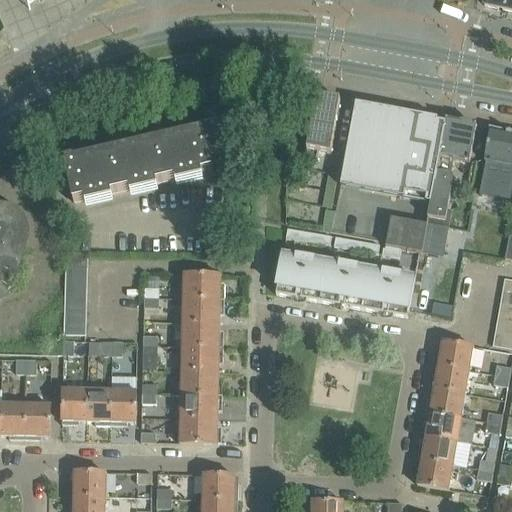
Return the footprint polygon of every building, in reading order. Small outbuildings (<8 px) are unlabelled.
[(44,0),(20,0),(29,11),(44,0)] [(511,0),(484,0),(484,7),(511,12),(511,0)] [(336,122),(340,104),(340,102),(317,97),(307,152),(308,152),(304,171),(316,173),(320,154),(330,156),(336,122)] [(431,203),(445,125),(437,123),(438,121),(412,116),(356,105),(341,188),(430,205),(431,203)] [(470,164),(477,128),(466,126),(461,125),(446,122),(446,124),(445,125),(431,203),(430,205),(427,226),(450,230),(450,225),(446,224),(453,178),(450,177),(453,161),(470,164)] [(213,165),(230,161),(222,130),(202,135),(203,139),(75,169),(74,163),(66,165),(75,205),(213,173),(212,170),(214,169),(213,165)] [(486,163),(480,197),(511,202),(511,133),(490,130),(490,131),(484,162),(486,163)] [(336,185),(328,183),(326,192),(335,193),(336,185)] [(333,201),(325,200),(323,208),(331,210),(333,201)] [(333,223),(335,214),(326,213),(325,221),(333,223)] [(5,218),(0,221),(0,298),(15,287),(0,266),(2,265),(14,224),(5,218)] [(427,226),(423,246),(425,247),(446,251),(450,230),(427,226)] [(329,248),(331,239),(288,231),(286,241),(329,248)] [(253,262),(254,240),(242,240),(242,262),(253,262)] [(377,256),(379,247),(336,240),(334,249),(377,256)] [(399,261),(401,252),(384,248),(382,257),(399,261)] [(89,271),(89,258),(89,255),(67,255),(67,271),(89,271)] [(320,305),(327,264),(283,256),(276,297),(291,300),(291,297),(307,300),(306,302),(320,305)] [(363,312),(371,272),(327,264),(320,305),(334,307),(335,305),(350,307),(349,310),(363,312)] [(89,282),(89,271),(67,271),(67,282),(89,282)] [(409,313),(415,280),(371,272),(363,312),(377,315),(378,312),(393,315),(393,318),(408,320),(409,313)] [(222,287),(223,278),(183,277),(183,302),(226,303),(226,287),(222,287)] [(89,293),(89,282),(67,282),(67,293),(89,293)] [(511,296),(511,284),(505,283),(503,295),(511,296)] [(145,291),(144,301),(159,301),(159,291),(145,291)] [(89,304),(89,293),(67,293),(67,304),(89,304)] [(511,307),(511,296),(503,295),(501,306),(511,307)] [(159,311),(159,301),(144,301),(144,311),(159,311)] [(226,318),(226,303),(183,302),(182,325),(221,326),(221,318),(226,318)] [(89,315),(89,304),(67,304),(67,315),(89,315)] [(511,318),(511,307),(501,306),(499,317),(511,318)] [(88,327),(89,315),(67,315),(67,326),(88,327)] [(511,329),(511,318),(499,317),(498,327),(511,329)] [(221,334),(221,326),(182,325),(182,350),(224,350),(225,334),(221,334)] [(88,338),(88,327),(67,326),(67,337),(88,338)] [(511,340),(511,329),(498,327),(496,338),(511,340)] [(511,353),(511,340),(496,338),(494,350),(511,353)] [(144,339),(143,349),(158,349),(158,339),(144,339)] [(74,358),(75,344),(64,344),(64,359),(74,358)] [(117,359),(117,345),(103,345),(103,359),(117,359)] [(475,351),(443,345),(441,354),(439,354),(436,369),(471,375),(475,351)] [(158,374),(158,349),(143,349),(143,374),(158,374)] [(224,367),(224,350),(182,350),(181,374),(220,375),(220,367),(224,367)] [(26,377),(27,363),(17,363),(16,377),(26,377)] [(36,378),(37,363),(27,363),(26,377),(36,378)] [(497,368),(495,379),(510,381),(511,371),(497,368)] [(467,399),(471,375),(436,369),(433,385),(436,385),(435,394),(467,399)] [(220,383),(220,375),(181,374),(181,398),(222,399),(223,383),(220,383)] [(508,390),(510,381),(495,379),(493,388),(508,390)] [(143,387),(142,397),(157,398),(157,388),(143,387)] [(87,425),(88,392),(63,391),(62,428),(72,428),(72,424),(87,425)] [(115,429),(116,393),(88,392),(87,425),(103,425),(103,429),(115,429)] [(134,426),(135,394),(116,393),(115,429),(127,430),(127,426),(134,426)] [(462,423),(467,399),(435,394),(433,401),(430,401),(427,417),(462,423)] [(157,407),(157,398),(142,397),(142,407),(157,407)] [(222,415),(222,399),(181,398),(180,422),(219,423),(219,415),(222,415)] [(25,443),(26,407),(2,406),(1,439),(9,439),(9,443),(25,443)] [(49,440),(51,408),(26,407),(25,443),(41,444),(41,440),(49,440)] [(489,416),(487,425),(502,428),(504,418),(489,416)] [(474,425),(462,423),(427,417),(425,432),(428,432),(426,441),(458,446),(458,445),(470,447),(474,425)] [(219,431),(219,423),(180,422),(180,448),(218,448),(219,446),(221,446),(222,431),(219,431)] [(500,438),(502,428),(487,425),(485,435),(500,438)] [(141,435),(141,445),(156,446),(156,436),(141,435)] [(454,470),(458,446),(426,441),(425,449),(422,448),(419,464),(454,470)] [(496,462),(499,447),(485,444),(482,459),(496,462)] [(481,463),(479,473),(493,475),(495,466),(481,463)] [(449,494),(454,470),(419,464),(416,479),(419,480),(418,489),(449,494)] [(511,469),(500,467),(499,477),(511,479),(511,469)] [(492,484),(493,475),(479,473),(477,483),(492,484)] [(106,501),(107,476),(75,475),(74,484),(70,484),(70,500),(106,501)] [(152,487),(152,477),(137,477),(137,487),(152,487)] [(511,489),(511,483),(511,479),(499,477),(497,486),(511,489)] [(239,504),(239,489),(236,489),(236,479),(203,479),(202,504),(239,504)] [(172,492),(157,492),(157,502),(172,502),(172,492)] [(105,511),(106,501),(70,500),(68,511),(105,511)] [(172,511),(172,502),(157,502),(157,511),(172,511)]
